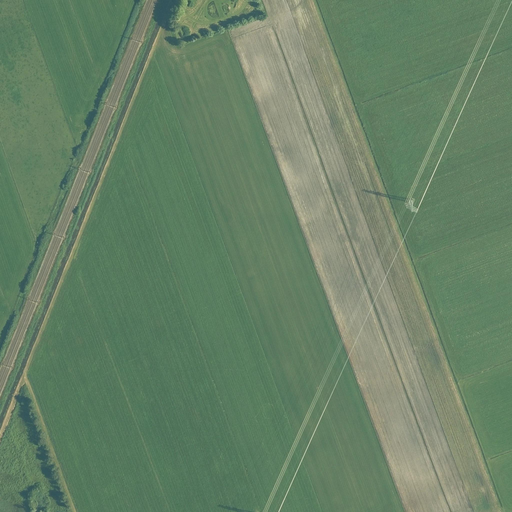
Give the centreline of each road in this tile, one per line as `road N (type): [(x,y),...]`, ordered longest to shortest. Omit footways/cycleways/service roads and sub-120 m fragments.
road 1 (track): [(0,436),(172,0)]
road 2 (track): [(24,375),(73,511)]
